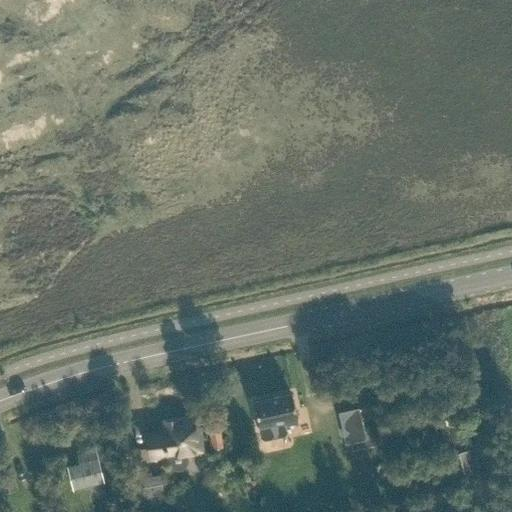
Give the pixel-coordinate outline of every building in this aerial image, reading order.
[(290,393),(254,401),(259,425),(282,420),(283,426),(296,423),(290,393)] [(358,408),(338,413),(344,439),(363,434),(358,408)] [(443,413),(446,426),(460,423),(457,410),(443,413)] [(163,433),(147,436),(151,458),(168,455),(170,463),(170,464),(171,465),(172,466),(174,468),(176,469),(177,469),(180,470),(181,469),(183,469),(184,468),(185,467),(186,466),(187,465),(188,464),(188,462),(188,461),(188,460),(188,458),(187,453),(202,450),(196,416),(161,423),(163,433)] [(219,430),(208,432),(211,449),(222,447),(219,430)] [(312,439),(295,442),(300,463),(304,462),(305,467),(307,479),(318,476),(316,465),(315,461),(312,439)] [(477,472),(470,449),(453,454),(459,477),(477,472)] [(79,466),(68,469),(73,487),(99,481),(95,462),(98,462),(98,460),(96,452),(95,450),(76,455),(79,466)] [(103,450),(96,452),(98,460),(105,458),(103,450)] [(10,468),(0,471),(0,493),(17,488),(10,468)] [(141,488),(161,485),(159,475),(140,478),(141,488)] [(162,495),(161,485),(141,488),(143,498),(162,495)]
